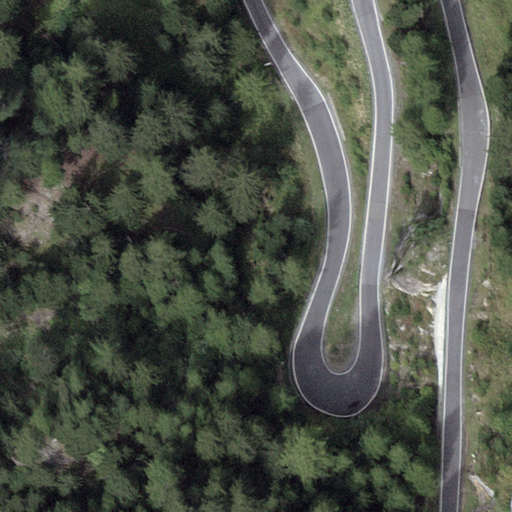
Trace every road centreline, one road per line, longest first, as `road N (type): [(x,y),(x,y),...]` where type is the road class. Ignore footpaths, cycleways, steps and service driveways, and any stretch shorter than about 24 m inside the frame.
road 1 (secondary): [(364,0),(385,110),(370,271),(372,354),(362,387),(342,399),(317,390),(305,360),(339,235),(334,164),(309,95),(254,0)]
road 2 (secondary): [(449,511),(456,318),(476,126),(453,0)]
